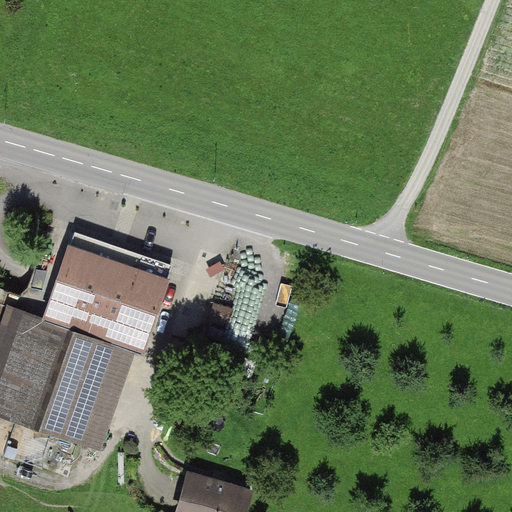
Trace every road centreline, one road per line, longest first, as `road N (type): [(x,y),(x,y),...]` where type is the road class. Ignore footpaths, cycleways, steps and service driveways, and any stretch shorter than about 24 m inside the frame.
road 1 (primary): [(0,139),(511,291)]
road 2 (track): [(379,252),(415,189),(490,0)]
